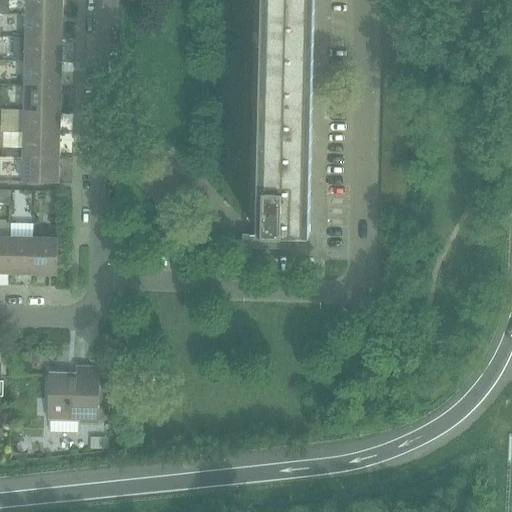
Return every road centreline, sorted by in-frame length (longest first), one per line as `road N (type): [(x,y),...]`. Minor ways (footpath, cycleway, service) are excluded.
road 1 (motorway): [(511,333),(477,396),(455,418),(382,455),(263,476),(0,502)]
road 2 (residential): [(366,0),(356,283),(345,292),(131,280),(103,266)]
road 3 (residential): [(103,266),(105,0)]
road 4 (residential): [(0,312),(61,314),(89,301),(103,266)]
